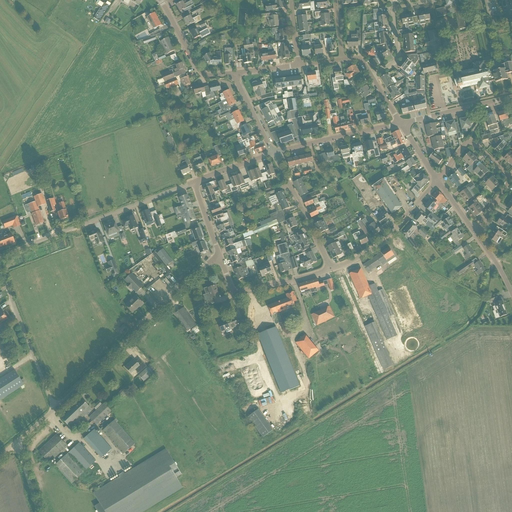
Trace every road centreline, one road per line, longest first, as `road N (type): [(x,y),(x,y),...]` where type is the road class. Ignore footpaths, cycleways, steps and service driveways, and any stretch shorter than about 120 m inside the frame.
road 1 (unclassified): [(54,408),(218,255)]
road 2 (residential): [(33,243),(193,181)]
road 3 (residential): [(475,232),(508,177),(470,141),(436,180)]
road 4 (unclassified): [(54,408),(0,271)]
road 5 (residential): [(436,180),(387,236),(331,268)]
road 6 (residential): [(331,268),(240,291),(218,255)]
road 7 (residential): [(272,153),(401,123)]
road 8 (residential): [(331,268),(272,153)]
